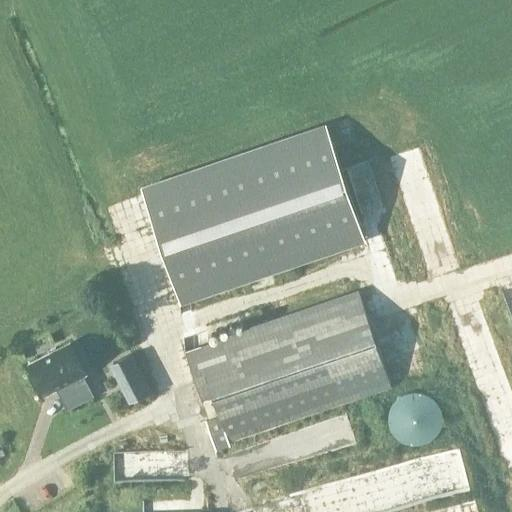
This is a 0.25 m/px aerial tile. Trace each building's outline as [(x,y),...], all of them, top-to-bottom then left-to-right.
[(142,190),(180,301),(364,238),(326,127),(142,190)] [(469,182),(455,186),(472,251),(487,247),(469,182)] [(360,297),(276,324),(310,413),(389,388),(360,297)] [(417,350),(415,350),(419,367),(440,361),(430,317),(410,322),(417,350)] [(276,324),(185,353),(200,400),(211,397),(218,418),(204,423),(212,445),(310,413),(276,324)] [(499,440),(511,435),(511,411),(494,360),(482,326),(474,329),(480,345),(475,347),(484,372),(474,375),(477,385),(489,381),(495,397),(488,399),(491,410),(489,411),(499,440)] [(29,365),(43,393),(58,386),(62,394),(59,395),(66,409),(92,395),(81,374),(84,372),(69,344),(56,351),(55,348),(40,356),(42,359),(29,365)] [(442,421),(442,419),(442,417),(442,414),(441,412),(441,410),(440,407),(439,405),(437,403),(436,401),(434,400),(433,398),(431,397),(429,395),(427,394),(424,393),(422,393),(420,392),(417,392),(415,392),(413,392),(410,392),(408,393),(406,393),(403,394),(401,395),(399,397),(397,398),(396,400),(394,401),(393,403),(391,405),(390,407),(389,410),(389,412),(388,414),(388,417),(388,419),(388,421),(388,424),(389,426),(389,428),(390,431),(391,433),(393,435),(394,436),(396,438),(397,440),(399,441),(401,443),(403,444),(406,445),(408,445),(410,446),(415,446),(417,446),(420,446),(422,445),(424,445),(427,444),(429,443),(431,441),(433,440),(434,438),(436,436),(437,435),(439,433),(440,430),(441,428),(441,426),(442,424),(442,421)] [(266,438),(272,461),(342,443),(336,420),(266,438)] [(292,496),(295,511),(378,511),(457,495),(450,461),(292,496)] [(469,511),(467,503),(441,508),(442,511),(469,511)]
